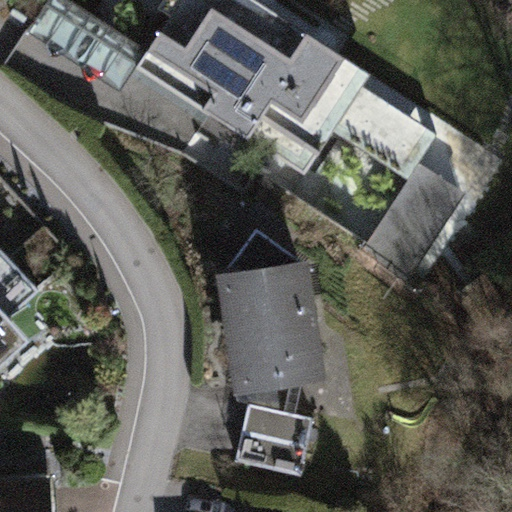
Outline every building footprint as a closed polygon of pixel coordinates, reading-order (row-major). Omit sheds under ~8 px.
[(438,123),(239,0),(177,0),(138,63),(253,134),(266,113),(325,150),(342,124),(408,165),(368,230),(411,257),(462,176),(421,151),(438,123)] [(218,278),(236,397),(327,384),(309,266),(303,267),(256,232),(222,278),(218,278)] [(0,372),(31,345),(10,321),(40,295),(0,250),(0,372)] [(302,478),(314,421),(249,407),(236,464),(302,478)] [(0,511),(56,511),(56,495),(3,496),(3,479),(0,479),(0,511)]
